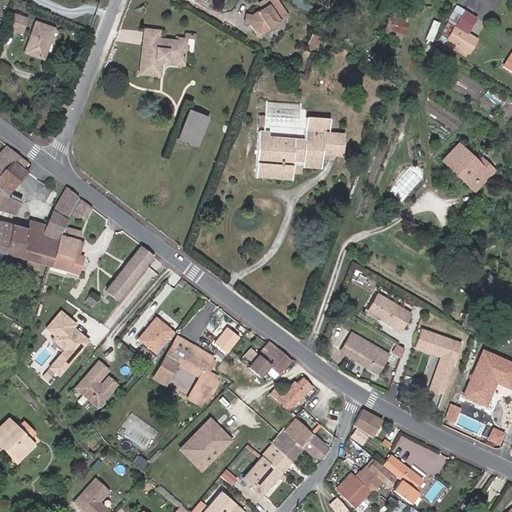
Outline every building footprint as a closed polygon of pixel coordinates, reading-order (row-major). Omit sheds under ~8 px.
[(258,37),(288,17),(276,0),(264,0),(268,4),(261,9),(252,14),(250,25),(258,37)] [(268,4),(264,0),(262,0),(257,4),(261,9),(268,4)] [(476,40),(466,35),(476,19),(459,8),(442,37),(468,53),(476,40)] [(250,25),(252,14),(244,13),(242,23),(250,25)] [(21,32),(26,19),(14,14),(9,28),(21,32)] [(387,31),(406,33),(408,15),(388,14),(387,31)] [(43,59),(54,28),(35,22),(24,52),(43,59)] [(179,63),(182,41),(155,38),(156,30),(142,28),(136,72),(156,75),(158,60),(179,63)] [(321,50),(325,40),(312,34),(307,44),(321,50)] [(188,67),(193,36),(183,35),(182,41),(179,63),(179,66),(188,67)] [(511,72),(511,51),(503,66),(511,72)] [(204,111),(206,104),(191,99),(189,105),(204,111)] [(197,142),(208,113),(204,111),(189,105),(178,135),(197,142)] [(322,155),(324,132),(328,132),(329,119),(306,118),(304,139),(269,137),(269,132),(258,131),(254,177),(291,179),(293,163),(302,163),(302,167),(321,168),(322,155)] [(342,157),(344,133),(328,132),(324,132),(322,155),(342,157)] [(471,185),(486,170),(477,161),(458,143),(442,160),(452,171),(455,169),(471,185)] [(5,145),(0,150),(0,174),(12,161),(22,169),(27,162),(5,145)] [(474,191),(494,170),(481,157),(477,161),(486,170),(471,185),(455,169),(452,171),(474,191)] [(7,196),(26,172),(22,169),(12,161),(0,174),(0,192),(1,193),(7,196)] [(50,265),(59,233),(64,226),(68,219),(65,218),(77,196),(65,188),(52,210),(45,225),(42,233),(27,229),(11,224),(4,253),(26,259),(42,263),(50,265)] [(0,210),(14,216),(21,202),(7,196),(1,193),(0,194),(0,210)] [(85,218),(91,208),(80,199),(72,214),(78,219),(81,214),(85,218)] [(4,253),(11,224),(0,221),(0,252),(3,253),(4,253)] [(42,233),(45,225),(29,221),(27,229),(42,233)] [(78,255),(73,253),(77,241),(80,231),(64,226),(59,233),(50,265),(77,273),(82,256),(78,255)] [(78,255),(82,242),(77,241),(73,253),(78,255)] [(117,300),(152,256),(140,247),(105,290),(117,300)] [(41,271),(42,263),(26,259),(24,267),(41,271)] [(484,308),(490,293),(476,287),(464,317),(475,322),(481,307),(484,308)] [(490,310),(497,291),(492,288),(490,293),(484,308),(490,310)] [(399,332),(410,314),(377,294),(370,305),(378,310),(374,317),(399,332)] [(374,317),(378,310),(370,305),(366,312),(374,317)] [(49,367),(60,376),(93,337),(59,310),(43,329),(65,347),(49,367)] [(137,340),(155,355),(173,335),(155,319),(137,340)] [(228,353),(240,335),(226,325),(214,344),(228,353)] [(454,361),(461,344),(420,329),(414,347),(454,361)] [(388,354),(351,333),(340,352),(377,373),(388,354)] [(213,355),(177,334),(153,375),(165,382),(175,364),(199,379),(189,396),(200,403),(207,391),(208,392),(212,394),(219,383),(215,380),(217,377),(205,369),(213,355)] [(278,373),(291,360),(269,341),(257,354),(251,349),(233,368),(252,385),(265,370),(269,365),(278,373)] [(400,358),(404,348),(397,344),(392,353),(400,358)] [(137,355),(145,362),(150,356),(142,349),(137,355)] [(484,404),(495,381),(509,387),(511,379),(511,364),(483,352),(463,395),(484,404)] [(133,355),(128,361),(136,368),(141,361),(133,355)] [(96,407),(116,384),(108,377),(101,385),(97,382),(107,370),(98,361),(81,380),(82,394),(96,407)] [(165,382),(153,375),(152,377),(165,385),(175,367),(197,380),(186,398),(200,406),(208,392),(207,391),(200,403),(189,396),(199,379),(175,364),(165,382)] [(278,373),(269,365),(265,370),(274,378),(278,373)] [(252,385),(233,368),(225,377),(247,397),(255,388),(252,385)] [(287,412),(312,387),(302,376),(295,383),(294,381),(282,392),(276,387),(270,394),(267,391),(256,403),(255,403),(250,411),(260,420),(261,419),(260,418),(277,401),(287,412)] [(372,438),(382,420),(361,409),(352,425),(372,438)] [(260,420),(250,411),(247,415),(256,424),(260,420)] [(211,417),(178,448),(192,462),(205,450),(217,449),(230,437),(219,425),(217,427),(213,424),(216,421),(211,417)] [(302,448),(313,434),(295,417),(283,431),(302,448)] [(16,428),(8,419),(0,426),(0,442),(15,458),(30,442),(27,439),(16,428)] [(34,433),(23,421),(16,428),(27,439),(34,433)] [(302,448),(283,431),(271,444),(290,461),(302,448)] [(328,449),(313,434),(302,448),(311,455),(320,458),(328,449)] [(192,462),(200,470),(232,439),(230,437),(217,449),(205,450),(192,462)] [(389,448),(391,443),(384,439),(381,444),(389,448)] [(0,445),(16,462),(33,445),(30,442),(15,458),(0,442),(0,445)] [(290,461),(271,444),(261,456),(280,473),(290,461)] [(140,454),(133,460),(139,467),(146,461),(140,454)] [(393,490),(410,504),(418,493),(414,490),(422,480),(390,455),(382,465),(401,480),(393,490)] [(260,496),(277,476),(283,481),(286,478),(280,473),(261,456),(241,478),(260,496)] [(381,482),(366,468),(373,460),(372,459),(360,471),(359,470),(354,475),(357,479),(363,474),(376,487),(381,482)] [(394,478),(373,460),(366,468),(381,482),(387,487),(394,478)] [(225,469),(219,476),(230,486),(236,478),(225,469)] [(336,491),(353,474),(350,472),(333,489),(336,491)] [(364,498),(370,491),(372,494),(378,488),(376,487),(363,474),(357,479),(354,475),(353,474),(336,491),(354,508),(364,498)] [(73,502),(83,511),(102,511),(106,509),(99,502),(109,491),(95,478),(73,502)] [(243,511),(220,492),(204,511),(205,511),(243,511)] [(349,511),(336,497),(323,506),(331,511),(349,511)] [(357,511),(358,511),(368,502),(364,498),(354,508),(357,511)] [(400,511),(405,506),(397,500),(393,505),(395,506),(390,511),(400,511)]
